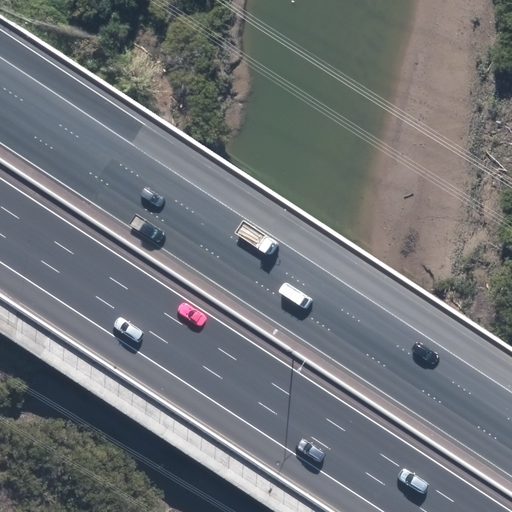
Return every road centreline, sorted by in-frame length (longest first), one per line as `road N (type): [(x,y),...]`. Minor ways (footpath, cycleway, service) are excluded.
road 1 (motorway): [(0,89),(511,420)]
road 2 (motorway): [(427,511),(0,236)]
